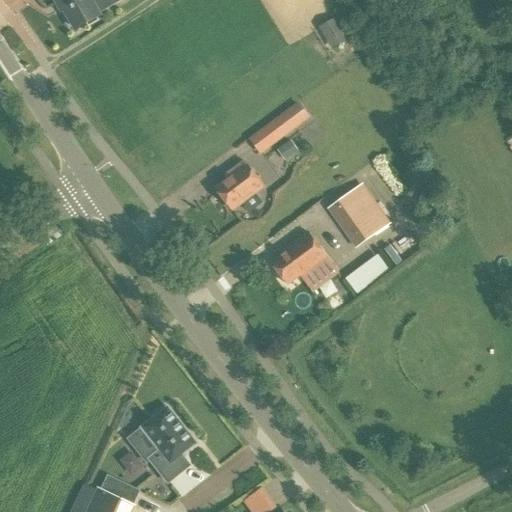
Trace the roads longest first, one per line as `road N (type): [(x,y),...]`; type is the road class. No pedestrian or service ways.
road 1 (tertiary): [(343,511),(96,187)]
road 2 (tertiary): [(96,187),(0,42)]
